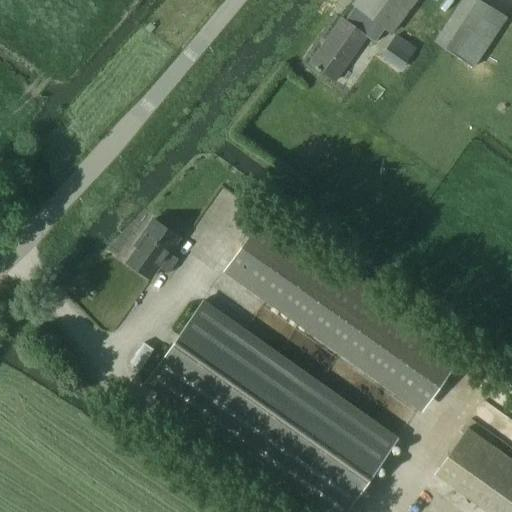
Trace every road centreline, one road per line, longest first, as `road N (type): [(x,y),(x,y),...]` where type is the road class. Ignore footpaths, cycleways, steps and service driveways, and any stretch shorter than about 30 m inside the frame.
road 1 (track): [(315,511),(52,327),(2,252)]
road 2 (unclassified): [(240,0),(142,115),(0,255)]
